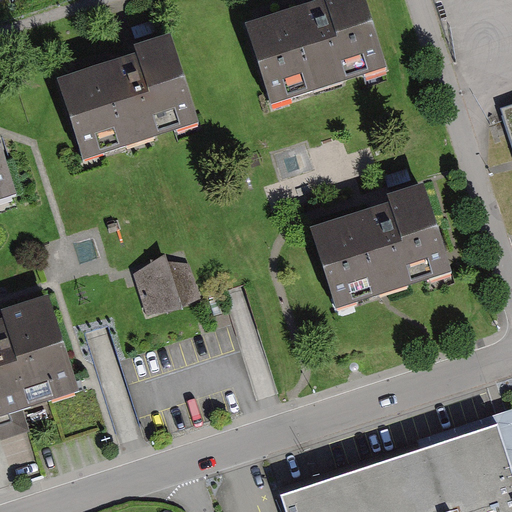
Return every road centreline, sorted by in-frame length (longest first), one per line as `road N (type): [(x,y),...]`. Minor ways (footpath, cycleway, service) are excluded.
road 1 (residential): [(511,354),(33,511)]
road 2 (residential): [(418,0),(511,281)]
